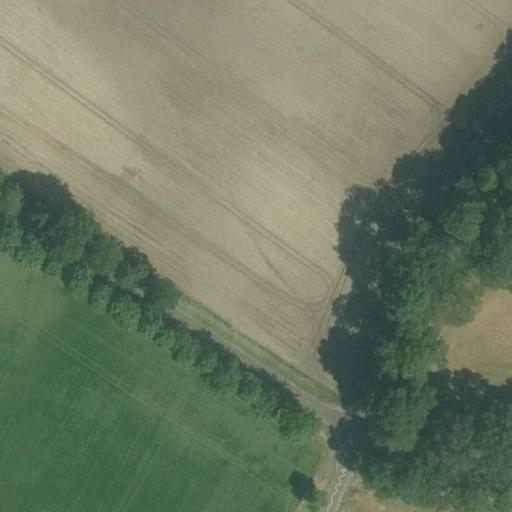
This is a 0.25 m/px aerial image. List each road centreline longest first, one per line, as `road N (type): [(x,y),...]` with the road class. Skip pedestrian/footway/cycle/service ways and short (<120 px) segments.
road 1 (unclassified): [(357,434),(0,201)]
road 2 (unclassified): [(357,434),(425,284),(455,242),(511,189)]
road 3 (unclassified): [(511,471),(357,434)]
